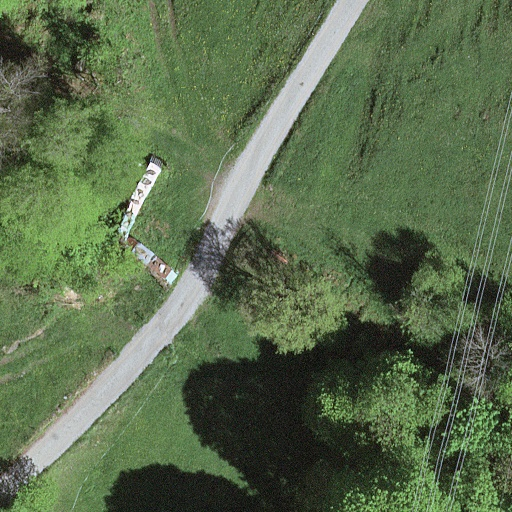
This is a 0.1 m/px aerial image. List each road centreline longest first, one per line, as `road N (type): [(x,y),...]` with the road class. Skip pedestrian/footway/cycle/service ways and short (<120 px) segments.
road 1 (track): [(0,500),(111,388),(191,289),(356,0)]
road 2 (track): [(224,224),(179,161),(0,50)]
